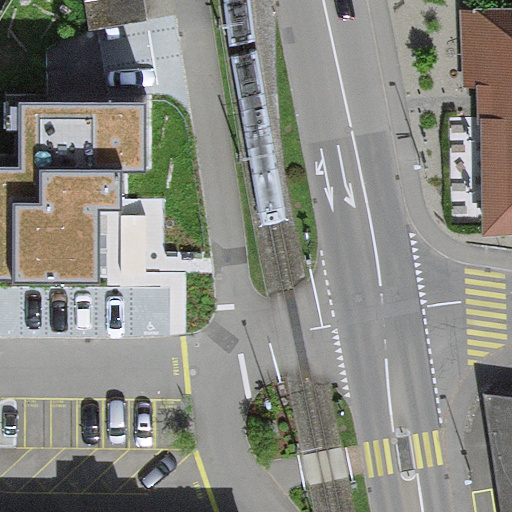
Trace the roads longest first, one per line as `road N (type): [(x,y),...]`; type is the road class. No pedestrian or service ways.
road 1 (secondary): [(380,313),(312,0)]
road 2 (secondary): [(415,511),(380,313)]
road 3 (residential): [(511,308),(380,313)]
